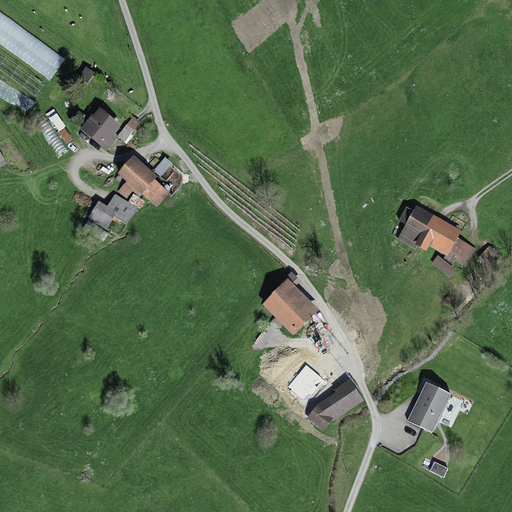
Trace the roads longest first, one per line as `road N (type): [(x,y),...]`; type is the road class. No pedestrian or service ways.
road 1 (track): [(346,511),(376,432),(352,359),(290,263),(218,202),(167,139),(122,0)]
road 2 (track): [(106,199),(76,182),(77,157),(132,156),(167,139)]
